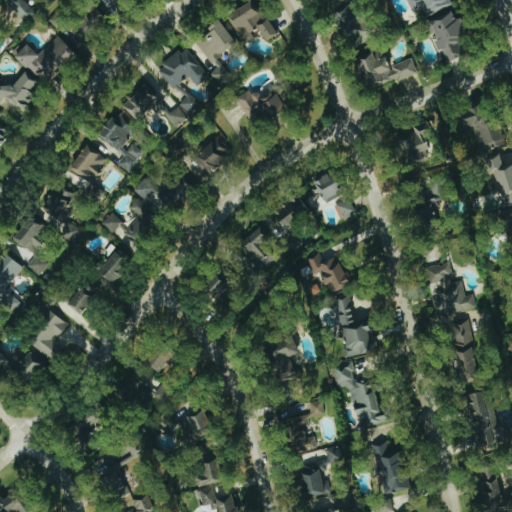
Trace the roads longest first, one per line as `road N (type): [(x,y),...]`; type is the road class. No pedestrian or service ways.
road 1 (residential): [(0,464),(72,393),(216,216),(256,179),(349,127),(511,64)]
road 2 (residential): [(452,511),(369,187),(289,0)]
road 3 (residential): [(0,206),(90,99),(195,0)]
road 4 (residential): [(270,511),(229,375),(155,291)]
road 5 (residential): [(80,511),(0,411)]
